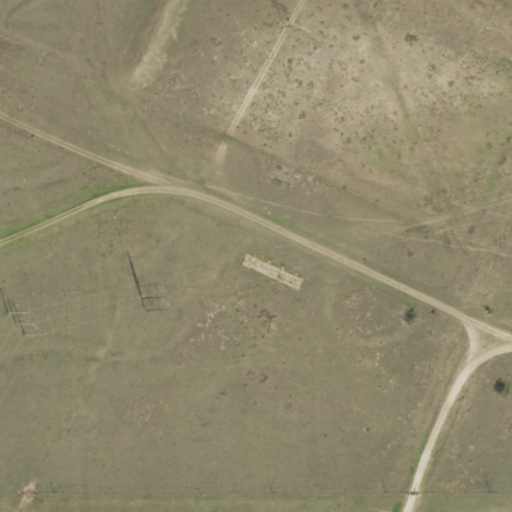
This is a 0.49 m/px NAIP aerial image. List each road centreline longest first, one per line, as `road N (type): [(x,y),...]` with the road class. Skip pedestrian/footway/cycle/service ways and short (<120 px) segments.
road 1 (track): [(0,369),(120,337),(182,290),(198,243),(193,222),(78,196),(52,217),(0,232)]
road 2 (residential): [(511,332),(495,332),(443,301),(365,290),(266,243),(198,243)]
road 3 (residential): [(443,301),(511,138)]
